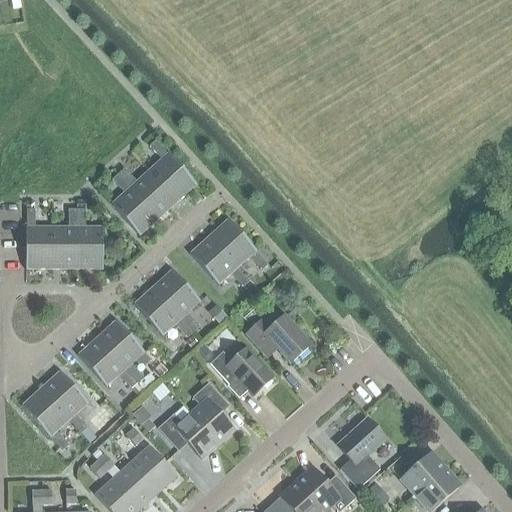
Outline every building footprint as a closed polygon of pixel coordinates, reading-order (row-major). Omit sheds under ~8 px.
[(10,0),(12,11),(20,10),(18,0),(10,0)] [(147,171),(176,203),(195,186),(166,154),(165,154),(154,141),(148,147),(159,160),(147,171)] [(158,220),(176,203),(147,171),(135,182),(123,169),(117,175),(158,220)] [(158,220),(117,175),(110,181),(122,194),(109,205),(138,238),(158,220)] [(50,271),(50,228),(33,228),(33,210),(33,203),(25,202),(25,210),(25,228),(24,228),(24,271),(50,271)] [(75,210),(75,271),(101,271),(101,228),(84,228),(84,202),(76,202),(76,210),(75,210)] [(50,228),(50,271),(75,271),(75,210),(67,210),(67,228),(50,228)] [(207,237),(236,270),(248,258),(260,271),(266,266),(255,253),(255,252),(226,220),(207,237)] [(248,282),(236,270),(207,237),(188,255),(217,287),(230,275),(241,288),(248,282)] [(170,271),(151,288),(192,333),(198,327),(186,315),(199,303),(170,271)] [(192,333),(151,288),(131,305),(161,338),(174,326),(185,339),(192,333)] [(226,319),(215,307),(207,314),(219,325),(226,319)] [(308,347),(282,318),(269,330),(261,321),(245,335),(266,358),(275,350),(289,365),(308,347)] [(114,321),(95,339),(135,384),(142,378),(130,365),(143,354),(114,321)] [(198,345),(191,337),(185,343),(192,351),(198,345)] [(129,389),(135,384),(95,339),(75,356),(105,388),(118,377),(129,389)] [(211,355),(203,346),(195,353),(202,362),(211,355)] [(272,379),(245,350),(230,363),(221,353),(208,366),(228,389),(238,381),(252,398),(262,388),(264,390),(272,383),(270,381),(272,379)] [(39,389),(68,422),(79,435),(86,429),(74,416),(87,404),(58,372),(39,389)] [(155,382),(149,375),(137,385),(143,392),(155,382)] [(189,415),(216,446),(233,431),(219,415),(227,407),(207,385),(191,399),(199,407),(189,415)] [(56,433),(68,422),(39,389),(19,407),(49,439),(61,451),(67,446),(56,433)] [(154,430),(147,422),(151,418),(142,408),(132,417),(148,435),(154,430)] [(200,461),(216,446),(189,415),(180,424),(173,415),(156,430),(177,453),(186,445),(200,461)] [(385,441),(365,419),(335,447),(349,461),(339,471),(356,490),(378,470),(366,457),(385,441)] [(86,429),(79,435),(89,445),(95,439),(86,429)] [(141,440),(132,430),(124,437),(134,447),(141,440)] [(148,447),(130,464),(157,494),(175,478),(148,447)] [(414,497),(444,470),(429,454),(399,481),(414,497)] [(103,456),(96,463),(105,473),(112,466),(103,456)] [(105,473),(96,463),(88,469),(98,480),(105,473)] [(105,473),(111,480),(139,511),(157,494),(130,464),(119,474),(112,466),(105,473)] [(309,470),(293,485),(318,511),(324,511),(329,508),(333,511),(340,511),(353,500),(332,478),(324,486),(309,470)] [(430,511),(459,487),(444,470),(414,497),(426,511),(430,511)] [(107,511),(137,511),(139,511),(111,480),(93,497),(107,511)] [(318,511),(293,485),(276,500),(287,511),(318,511)] [(374,486),(362,496),(375,510),(387,500),(374,486)] [(74,491),(64,491),(64,505),(74,505),(74,491)] [(40,492),(30,493),(31,507),(40,506),(40,492)] [(50,492),(40,492),(40,506),(50,506),(50,492)]
